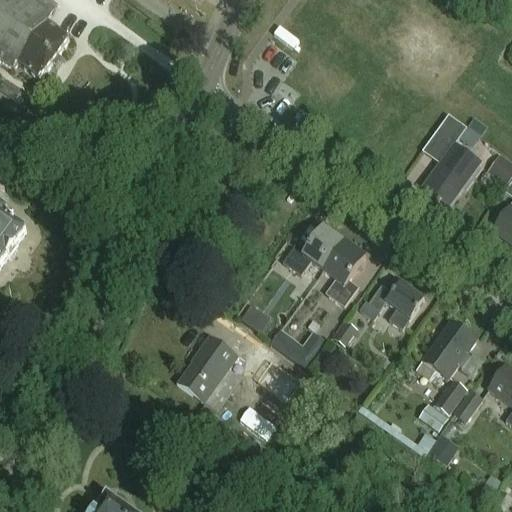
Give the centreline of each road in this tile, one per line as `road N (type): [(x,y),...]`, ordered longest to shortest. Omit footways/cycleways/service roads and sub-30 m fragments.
road 1 (secondary): [(15,511),(199,90)]
road 2 (unclassified): [(511,314),(199,90)]
